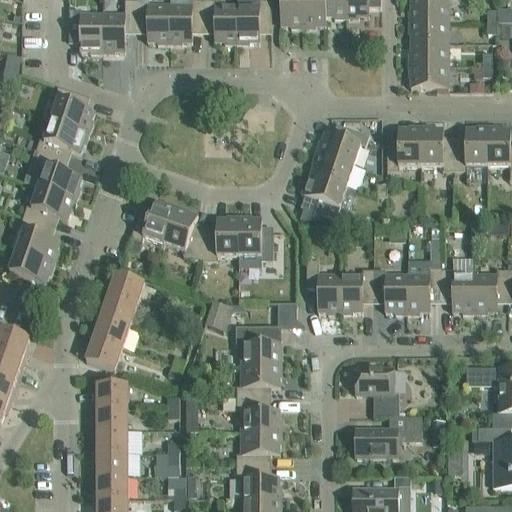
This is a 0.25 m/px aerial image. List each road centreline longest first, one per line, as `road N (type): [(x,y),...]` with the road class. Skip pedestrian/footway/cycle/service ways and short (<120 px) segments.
road 1 (residential): [(324,511),(326,371),(340,357),(511,352)]
road 2 (residential): [(124,164),(213,197),(271,191),(282,180),(306,102)]
road 3 (residential): [(124,164),(69,326),(65,393)]
road 4 (residential): [(306,102),(270,84),(177,84),(155,88),(141,110)]
road 5 (residential): [(511,107),(390,107)]
